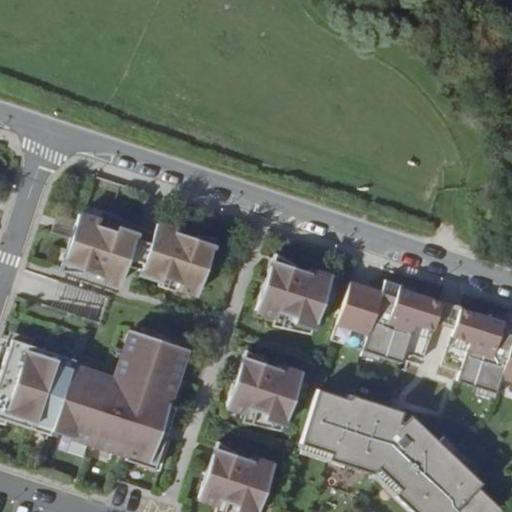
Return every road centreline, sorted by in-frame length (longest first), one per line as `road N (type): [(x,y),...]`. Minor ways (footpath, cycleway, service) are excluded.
road 1 (residential): [(49,129),(511,281)]
road 2 (track): [(438,257),(456,160),(441,126),(396,80),(303,27),(283,0)]
road 3 (residential): [(0,284),(49,129)]
